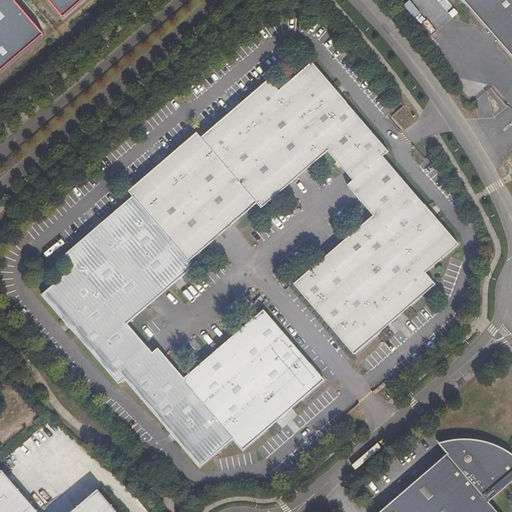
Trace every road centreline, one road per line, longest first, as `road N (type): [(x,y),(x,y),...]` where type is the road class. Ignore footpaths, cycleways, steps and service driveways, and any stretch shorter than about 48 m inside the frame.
road 1 (unclassified): [(0,188),(219,0)]
road 2 (residential): [(295,511),(510,322)]
road 3 (residential): [(360,0),(421,71),(511,219)]
road 4 (unclassified): [(178,0),(0,152)]
